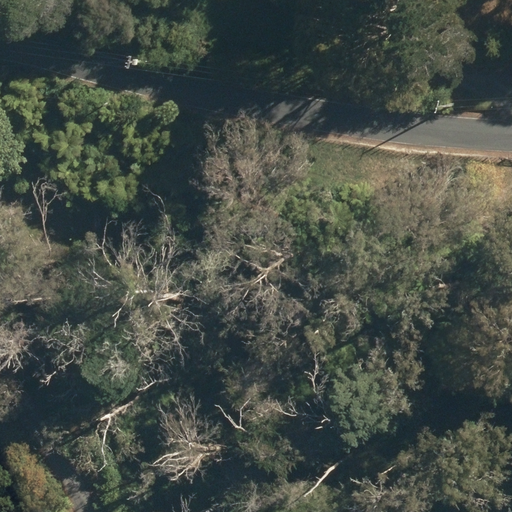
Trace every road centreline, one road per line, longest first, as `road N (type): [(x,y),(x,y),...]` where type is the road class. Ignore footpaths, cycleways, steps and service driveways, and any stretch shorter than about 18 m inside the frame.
road 1 (unclassified): [(0,64),(132,77),(419,130),(511,136)]
road 2 (track): [(0,359),(29,384),(109,493),(113,511)]
